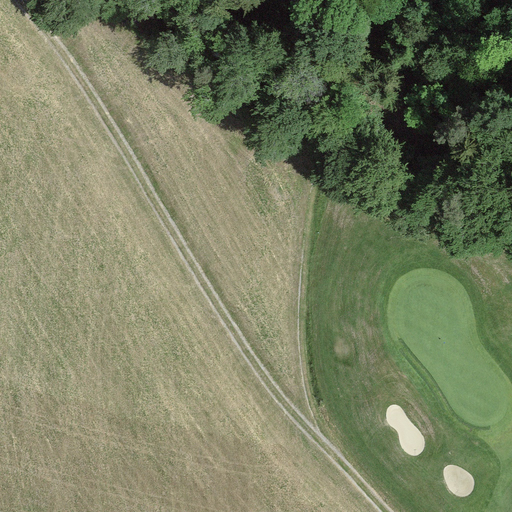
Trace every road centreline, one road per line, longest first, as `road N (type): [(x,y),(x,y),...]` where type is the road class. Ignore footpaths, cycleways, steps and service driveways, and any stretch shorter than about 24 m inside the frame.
road 1 (track): [(83,87),(254,363),(392,511)]
road 2 (track): [(310,195),(302,338),(327,446)]
